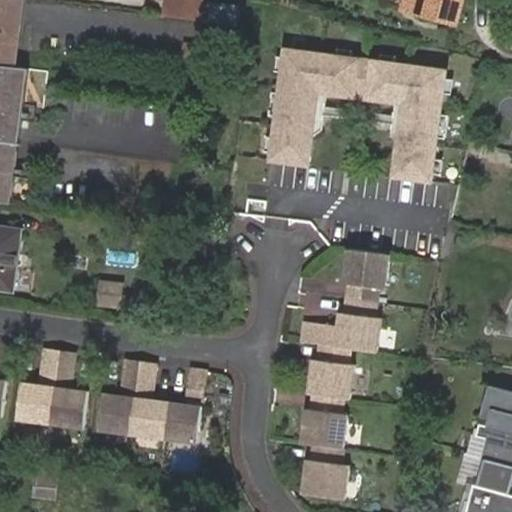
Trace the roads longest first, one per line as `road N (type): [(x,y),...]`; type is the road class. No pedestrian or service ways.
road 1 (residential): [(0,318),(251,352)]
road 2 (residential): [(251,352),(252,471),(284,511)]
